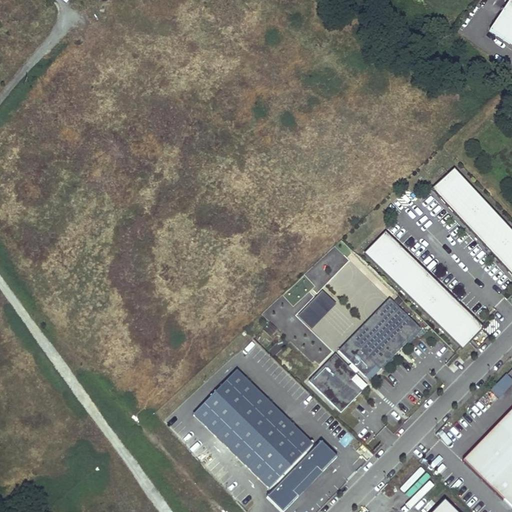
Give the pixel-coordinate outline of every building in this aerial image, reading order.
[(511,0),(508,0),(488,31),(511,46),(511,0)] [(430,188),(511,277),(511,232),(452,167),(430,188)] [(364,254),(461,349),(483,327),(385,232),(364,254)] [(298,315),(310,327),(333,304),(320,291),(298,315)] [(337,350),(368,380),(419,328),(388,298),(337,350)] [(264,330),(271,337),(278,330),(271,324),(264,330)] [(276,358),(294,376),(305,364),(288,346),(276,358)] [(334,353),(308,380),(340,412),(361,390),(350,380),(355,374),(334,353)] [(313,445),(235,370),(192,415),(269,489),(313,445)] [(367,385),(355,374),(350,380),(361,390),(367,385)] [(511,379),(508,375),(497,385),(505,393),(511,385),(511,379)] [(377,396),(386,396),(387,384),(377,384),(377,396)] [(505,393),(497,385),(492,391),(499,398),(505,393)] [(511,410),(462,460),(511,509),(511,410)] [(345,447),(349,443),(366,460),(372,455),(347,431),(338,441),(345,447)] [(336,457),(320,441),(266,497),(282,511),(297,497),(293,492),(316,468),(320,473),(336,457)] [(391,497),(402,506),(416,490),(406,481),(391,497)] [(455,511),(444,500),(431,511),(455,511)]
